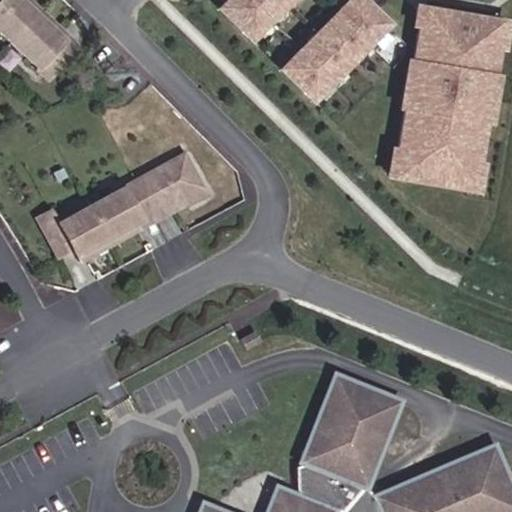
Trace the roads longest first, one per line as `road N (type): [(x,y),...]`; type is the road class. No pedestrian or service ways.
road 1 (residential): [(95,0),(282,192),(263,260)]
road 2 (residential): [(263,260),(511,363)]
road 3 (residential): [(64,356),(263,260)]
road 4 (residential): [(64,356),(0,246)]
